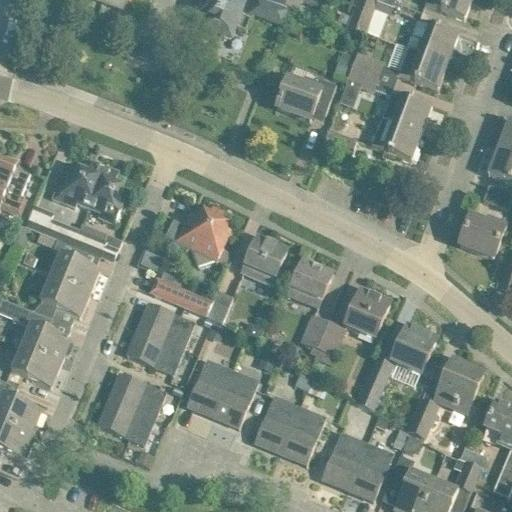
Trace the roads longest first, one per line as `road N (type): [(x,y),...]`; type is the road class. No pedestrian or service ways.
road 1 (residential): [(50,440),(169,146)]
road 2 (residential): [(423,272),(169,146)]
road 3 (residential): [(306,511),(208,462),(159,480),(50,440)]
road 4 (residential): [(511,40),(423,272)]
road 5 (residential): [(169,146),(0,88)]
